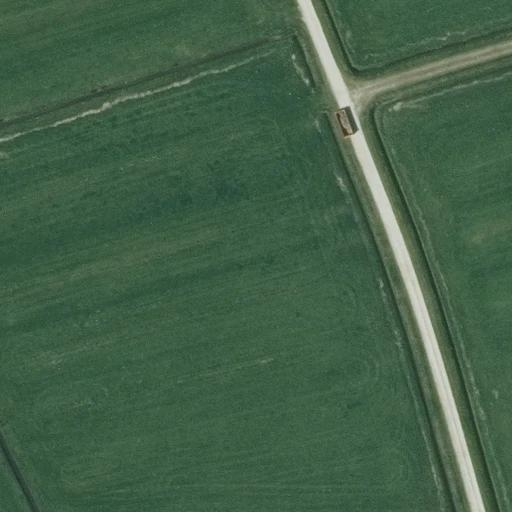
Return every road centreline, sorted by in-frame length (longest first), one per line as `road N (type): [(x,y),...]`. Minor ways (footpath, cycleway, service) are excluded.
road 1 (track): [(474,511),(397,247),(303,0)]
road 2 (track): [(343,99),(511,47)]
